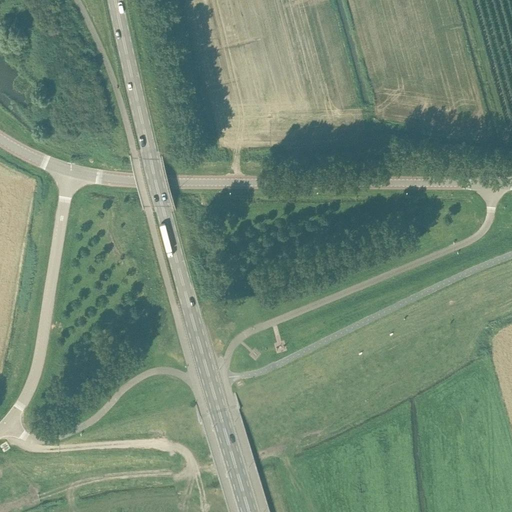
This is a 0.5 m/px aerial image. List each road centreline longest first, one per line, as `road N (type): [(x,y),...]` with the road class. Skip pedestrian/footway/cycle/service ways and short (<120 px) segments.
road 1 (primary): [(248,511),(116,0)]
road 2 (unclassified): [(265,511),(227,387),(234,344),(473,239),(488,221),(492,183)]
road 3 (unclassified): [(233,511),(199,396),(178,374),(133,381),(91,421),(49,440),(26,437),(8,422)]
road 4 (track): [(40,441),(58,449),(176,444),(192,454),(183,469),(78,482),(70,505)]
road 5 (secondary): [(211,182),(492,183)]
road 6 (unclassified): [(8,422),(37,368),(69,172)]
road 7 (secondary): [(211,182),(69,172)]
